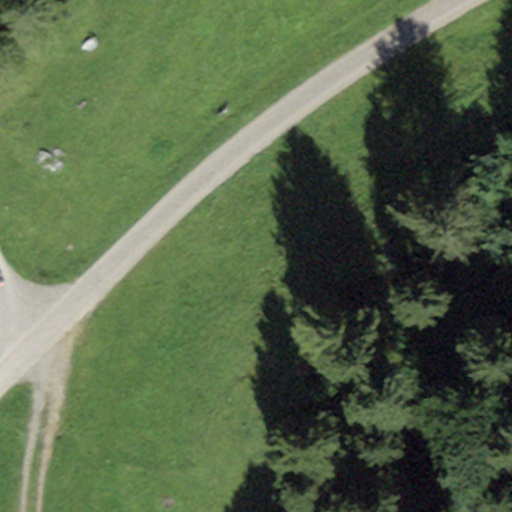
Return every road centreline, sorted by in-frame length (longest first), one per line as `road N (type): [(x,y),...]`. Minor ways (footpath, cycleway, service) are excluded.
road 1 (track): [(0,373),(241,144),(472,0)]
road 2 (track): [(35,511),(55,355),(0,288)]
